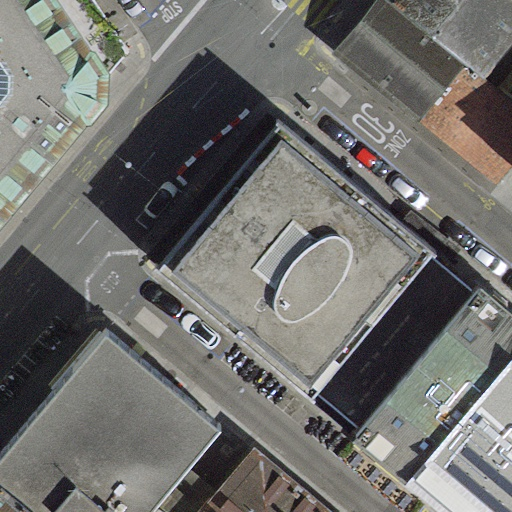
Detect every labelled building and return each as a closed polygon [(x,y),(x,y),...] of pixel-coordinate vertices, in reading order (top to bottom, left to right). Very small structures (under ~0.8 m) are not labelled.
[(0,0),(0,223),(104,95),(106,62),(66,0),(0,0)] [(468,61),(392,0),(375,0),(332,52),(417,122),(419,119),(468,61)] [(486,76),(511,43),(511,0),(392,0),(468,61),(486,76)] [(511,97),(486,76),(468,61),(419,119),(499,185),(511,169),(511,97)] [(315,398),(436,252),(280,120),(159,266),(315,398)] [(359,432),(480,287),(436,252),(315,398),(359,432)] [(409,476),(511,355),(511,307),(483,284),(480,287),(359,432),(354,438),(405,480),(409,476)] [(113,331),(0,465),(0,475),(43,511),(148,511),(188,466),(221,426),(113,331)] [(452,511),(511,511),(511,355),(409,476),(452,511)] [(335,511),(255,447),(217,490),(227,500),(217,511),(335,511)] [(217,490),(188,466),(148,511),(217,511),(227,500),(217,490)] [(43,511),(0,475),(0,511),(43,511)]
